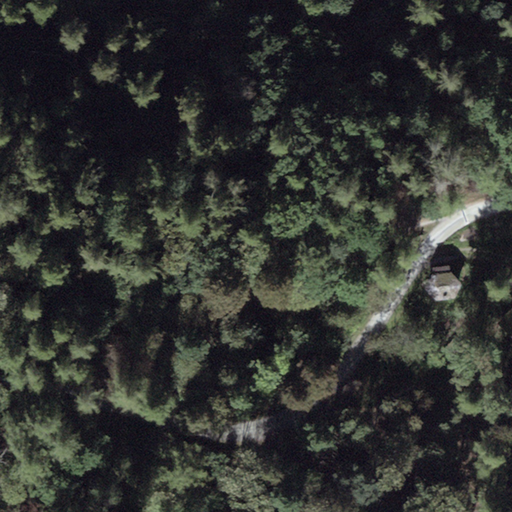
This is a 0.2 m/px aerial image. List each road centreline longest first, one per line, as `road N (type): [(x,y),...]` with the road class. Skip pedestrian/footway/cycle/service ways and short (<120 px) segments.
road 1 (track): [(511,197),(434,250),(330,394),(290,422),(243,436),(200,436),(56,388),(0,385)]
road 2 (track): [(511,194),(444,203),(310,287),(258,298),(164,287),(0,251)]
